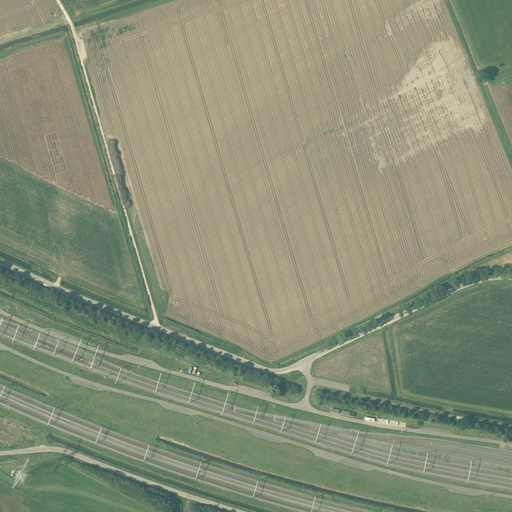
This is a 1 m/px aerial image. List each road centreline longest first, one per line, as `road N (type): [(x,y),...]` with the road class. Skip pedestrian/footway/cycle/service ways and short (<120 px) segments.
road 1 (unclassified): [(511,279),(449,291),(282,371),(154,327)]
road 2 (unclassified): [(154,327),(60,0)]
road 3 (unclassified): [(237,511),(62,450),(0,453)]
road 4 (unclassified): [(154,327),(0,261)]
